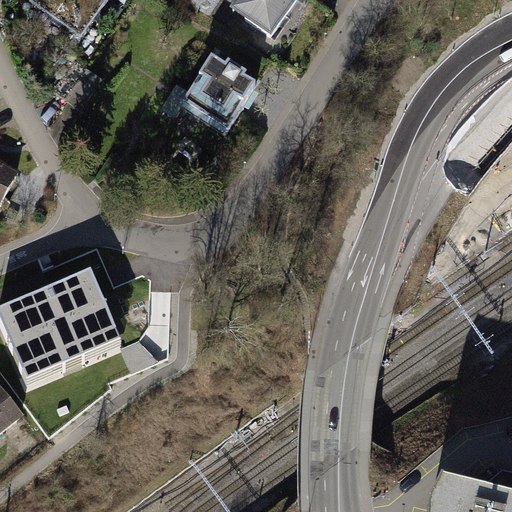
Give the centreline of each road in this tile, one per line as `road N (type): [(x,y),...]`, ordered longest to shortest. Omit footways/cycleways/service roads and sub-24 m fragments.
road 1 (residential): [(91,227),(189,246),(224,228),(375,0)]
road 2 (primary): [(348,337),(397,218),(449,143),(511,81)]
road 3 (residential): [(0,62),(91,227)]
road 4 (primary): [(348,337),(336,488)]
